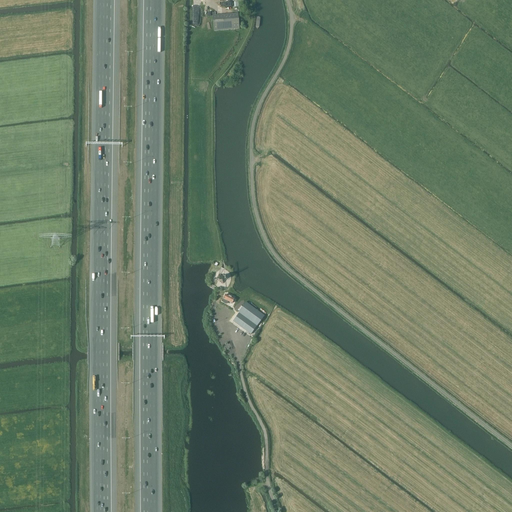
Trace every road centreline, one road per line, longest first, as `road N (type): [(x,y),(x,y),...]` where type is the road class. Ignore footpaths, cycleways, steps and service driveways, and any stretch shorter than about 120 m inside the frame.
road 1 (unclassified): [(511,445),(296,275),(266,242),(251,184),(251,131),(288,47),(288,0)]
road 2 (motorway): [(149,511),(152,0)]
road 3 (motorway): [(105,0),(102,511)]
